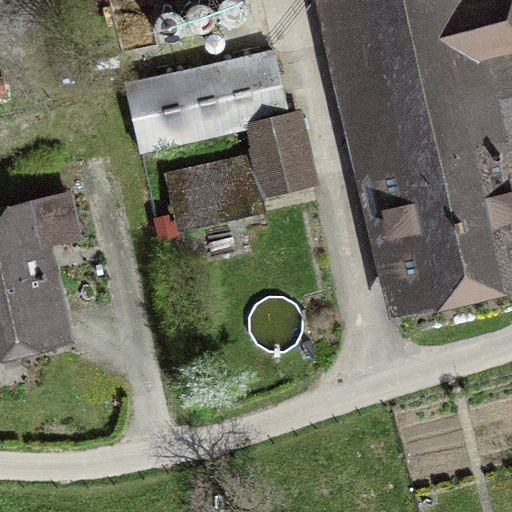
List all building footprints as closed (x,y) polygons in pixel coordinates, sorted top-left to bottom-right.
[(340,0),(407,293),(511,269),(511,180),(481,49),(511,42),(501,0),(340,0)] [(248,127),(288,118),(273,50),(126,84),(141,152),(248,127)] [(248,127),(262,188),(312,177),(298,116),(288,118),(248,127)] [(256,208),(244,158),(175,174),(187,223),(256,208)] [(0,347),(60,334),(39,243),(76,234),(67,196),(29,204),(30,211),(0,217),(0,347)]
